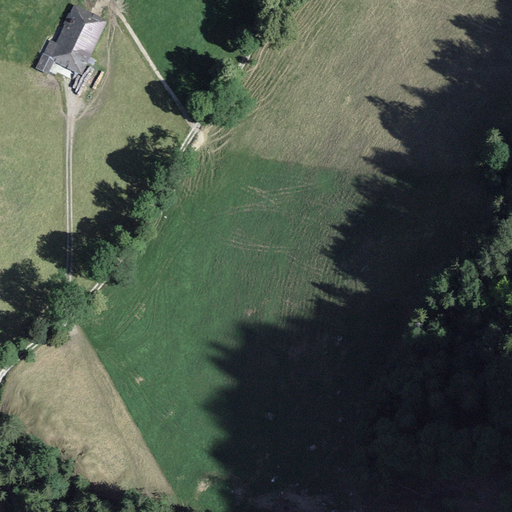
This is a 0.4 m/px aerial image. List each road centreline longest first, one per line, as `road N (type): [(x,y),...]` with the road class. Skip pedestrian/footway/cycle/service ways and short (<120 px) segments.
road 1 (track): [(0,381),(106,277),(276,0)]
road 2 (track): [(72,90),(66,316)]
